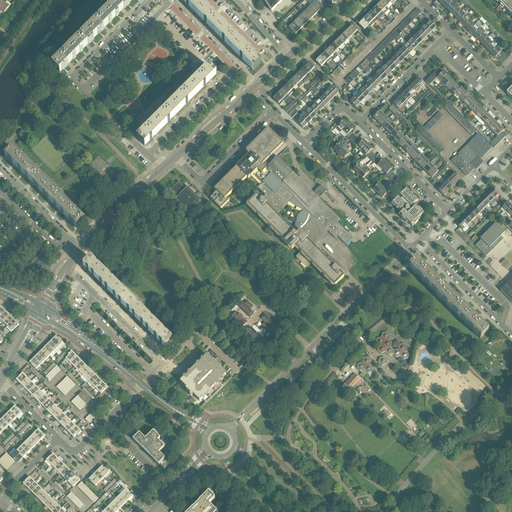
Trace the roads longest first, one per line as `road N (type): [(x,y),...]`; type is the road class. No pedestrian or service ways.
road 1 (residential): [(168,3),(83,89),(71,77),(148,0)]
road 2 (residential): [(147,156),(233,70),(168,3)]
road 3 (residential): [(410,249),(303,142)]
road 4 (residential): [(309,349),(410,249)]
road 5 (residential): [(511,334),(430,252),(435,243),(424,234)]
road 6 (residential): [(142,385),(197,331),(238,372)]
road 7 (residential): [(175,156),(205,178),(271,112)]
road 8 (residential): [(132,511),(163,480),(105,422)]
road 9 (residential): [(447,211),(359,123)]
road 10 (tertiary): [(142,385),(42,311)]
